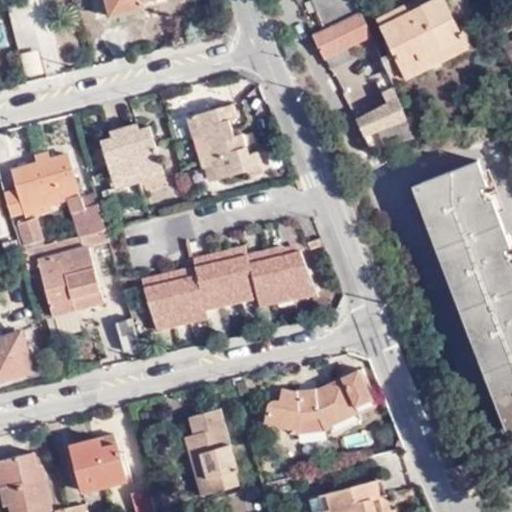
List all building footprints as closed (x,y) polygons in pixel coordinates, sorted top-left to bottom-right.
[(91,0),(95,14),(108,10),(141,1),(143,0),(91,0)] [(318,0),(330,28),(363,14),(356,0),(318,0)] [(385,61),(389,70),(403,64),(419,55),(422,61),(465,41),(445,0),(442,0),(411,16),(386,28),(399,55),(385,61)] [(141,1),(108,10),(109,16),(142,7),(141,1)] [(383,29),(386,28),(411,16),(405,4),(378,17),(383,29)] [(365,13),(363,14),(330,28),(316,35),(327,59),(346,50),(375,37),(365,13)] [(465,41),(422,61),(426,69),(468,48),(465,41)] [(22,51),(23,75),(41,74),(39,50),(22,51)] [(350,59),(346,50),(327,59),(332,69),(350,59)] [(366,78),(389,70),(385,61),(382,54),(367,60),(369,65),(361,69),(366,78)] [(419,55),(403,64),(409,76),(426,69),(422,61),(419,55)] [(394,84),(409,76),(403,64),(389,70),(394,84)] [(358,122),(372,149),(418,141),(397,90),(385,96),(389,105),(358,122)] [(199,132),(192,134),(202,168),(206,166),(210,182),(262,167),(258,151),(250,153),(245,132),(235,135),(230,119),(237,116),(234,103),(194,115),(199,132)] [(194,115),(187,117),(192,134),(199,132),(194,115)] [(124,128),(136,171),(160,164),(151,128),(138,132),(136,124),(124,128)] [(112,178),(136,171),(124,128),(110,131),(112,140),(102,142),(112,178)] [(19,173),(22,184),(30,209),(31,213),(35,212),(57,205),(72,200),(83,196),(83,195),(71,155),(53,160),(48,148),(32,151),(36,166),(19,173)] [(426,184),(511,405),(511,240),(482,163),(426,184)] [(136,171),(140,183),(164,176),(160,164),(136,171)] [(115,189),(140,183),(136,171),(112,178),(115,189)] [(14,214),(30,209),(22,184),(7,189),(14,214)] [(511,427),(511,405),(426,184),(419,187),(511,427)] [(72,200),(82,237),(107,230),(96,192),(83,195),(83,196),(72,200)] [(59,211),(57,205),(35,212),(36,218),(59,211)] [(25,227),(32,249),(49,245),(42,222),(25,227)] [(107,230),(82,237),(49,245),(32,249),(28,250),(32,263),(40,260),(55,312),(104,297),(90,248),(95,247),(111,242),(107,230)] [(317,236),(307,239),(310,246),(320,246),(317,236)] [(16,238),(3,242),(5,250),(18,247),(16,238)] [(295,251),(293,241),(247,253),(249,262),(295,251)] [(100,263),(116,258),(111,242),(95,247),(100,263)] [(245,244),(195,255),(197,265),(247,253),(245,244)] [(146,287),(155,323),(172,320),(189,315),(208,311),(206,301),(223,297),(239,293),(255,289),(258,298),(277,293),(294,290),(312,285),(303,249),(295,251),(249,262),(247,253),(197,265),(199,274),(146,287)] [(197,265),(144,277),(146,287),(199,274),(197,265)] [(312,285),(294,290),(296,297),(313,293),(312,285)] [(255,289),(239,293),(241,302),(258,298),(255,289)] [(279,301),(296,297),(294,290),(277,293),(279,301)] [(225,306),(241,302),(239,293),(223,297),(225,306)] [(258,298),(260,305),(279,301),(277,293),(258,298)] [(225,306),(223,297),(206,301),(208,311),(225,306)] [(191,323),(210,318),(208,311),(189,315),(191,323)] [(174,327),(191,323),(189,315),(172,320),(174,327)] [(125,350),(142,346),(134,319),(117,323),(125,350)] [(157,331),(174,327),(172,320),(155,323),(157,331)] [(0,331),(0,379),(35,369),(37,378),(38,378),(62,372),(57,358),(33,363),(23,331),(5,337),(3,331),(0,331)] [(318,400),(306,399),(306,389),(298,389),(291,388),(286,387),(284,398),(278,399),(274,403),(271,422),(306,428),(308,415),(323,412),(328,422),(361,406),(360,402),(374,395),(363,373),(366,372),(363,367),(318,388),(318,400)] [(0,379),(0,388),(37,378),(35,369),(0,379)] [(318,388),(306,389),(306,399),(318,400),(318,388)] [(200,436),(188,440),(194,460),(205,456),(215,494),(240,487),(238,475),(240,474),(233,447),(235,446),(225,411),(195,419),(200,436)] [(117,433),(73,446),(86,493),(134,480),(127,451),(122,451),(117,433)] [(51,511),(56,511),(48,473),(42,474),(40,467),(37,452),(0,459),(0,483),(5,506),(10,504),(11,511),(51,511)] [(204,496),(215,494),(205,456),(194,460),(204,496)] [(455,465),(464,488),(477,483),(478,482),(469,460),(455,465)] [(394,511),(394,508),(388,509),(384,491),(381,477),(327,491),(330,509),(322,510),(322,511),(394,511)] [(137,511),(157,511),(151,489),(133,493),(137,511)] [(390,490),(384,491),(388,509),(394,508),(390,490)] [(330,509),(327,491),(318,493),(322,510),(330,509)]
